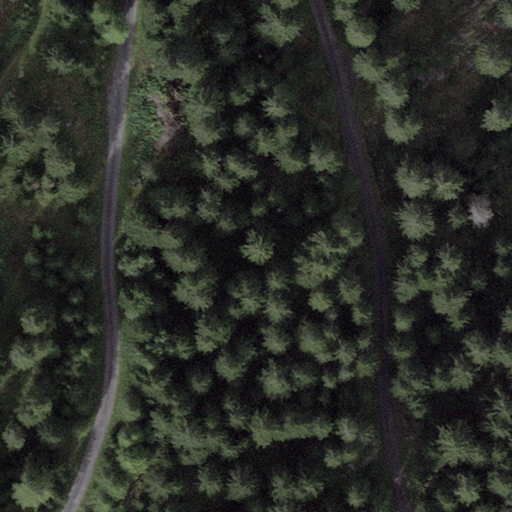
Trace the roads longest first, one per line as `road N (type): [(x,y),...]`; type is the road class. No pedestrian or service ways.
road 1 (track): [(406,511),(379,260),(317,0)]
road 2 (track): [(126,0),(118,327),(109,402),(67,511)]
